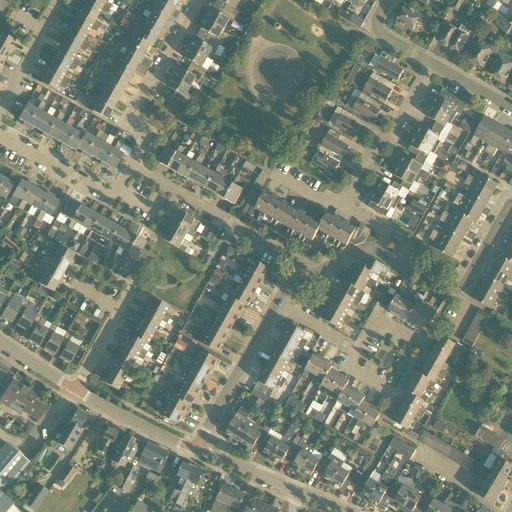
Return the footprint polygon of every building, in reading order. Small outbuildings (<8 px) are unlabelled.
[(0,0),(0,10),(3,12),(9,0),(0,0)] [(101,10),(107,14),(109,9),(92,0),(87,0),(83,7),(98,16),(101,10)] [(92,0),(109,10),(112,6),(106,2),(106,0),(92,0)] [(169,18),(174,9),(159,0),(156,6),(149,2),(147,6),(169,18)] [(159,0),(174,9),(178,0),(159,0)] [(236,9),(240,0),(218,0),(227,4),(224,9),(237,17),(240,11),(236,9)] [(457,12),(463,0),(456,0),(452,9),(457,12)] [(134,1),(131,7),(139,11),(142,5),(134,1)] [(485,17),(491,7),(486,4),(480,14),(485,17)] [(142,16),(148,19),(163,28),(169,18),(147,6),(142,16)] [(105,19),(98,16),(83,7),(79,15),(76,13),(75,15),(99,29),(104,31),(106,27),(102,24),(105,19)] [(396,22),(407,29),(412,31),(417,22),(420,24),(422,25),(423,24),(424,24),(425,23),(426,21),(425,19),(424,18),(421,16),(405,7),(396,22)] [(205,18),(224,29),(230,19),(234,22),(237,17),(224,9),(221,14),(212,9),(210,13),(209,12),(205,18)] [(341,10),(338,16),(361,29),(364,23),(341,10)] [(130,20),(133,15),(128,12),(125,17),(129,20),(130,20)] [(478,29),(485,17),(480,14),(473,26),(478,29)] [(91,29),(96,33),(99,29),(75,15),(74,17),(77,19),(72,26),(88,35),(91,29)] [(125,27),(129,20),(125,17),(124,17),(120,24),(125,27)] [(220,46),(225,37),(221,35),(224,29),(205,18),(202,25),(203,25),(201,29),(210,34),(207,39),(220,46)] [(163,28),(148,19),(145,25),(139,21),(136,25),(158,37),(163,28)] [(504,26),(501,29),(505,33),(506,34),(510,27),(506,24),(505,25),(504,26)] [(131,34),(134,36),(149,45),(153,47),(158,37),(136,25),(131,34)] [(458,31),(448,25),(439,41),(443,43),(443,44),(443,46),(446,47),(448,47),(448,46),(450,47),(458,31)] [(468,36),(470,32),(469,29),(462,25),(458,31),(450,47),(451,47),(450,48),(451,50),(453,51),(455,51),(455,50),(460,52),(469,37),(468,36)] [(91,43),(85,40),(88,35),(72,26),(68,34),(65,32),(64,34),(88,48),(91,43)] [(0,45),(13,53),(14,51),(11,49),(12,48),(16,41),(3,35),(3,34),(1,33),(0,32),(0,45)] [(62,45),(77,54),(80,48),(86,52),(86,51),(87,50),(88,48),(64,34),(63,36),(66,38),(62,45)] [(125,38),(122,42),(144,54),(149,45),(134,36),(131,41),(125,38)] [(480,39),(477,44),(468,59),(483,68),(488,60),(492,62),(495,56),(498,50),(499,49),(495,47),(494,44),(492,42),(491,41),(489,40),(488,39),(485,38),(483,38),(481,38),(480,39)] [(189,47),(207,58),(211,52),(215,55),(220,46),(207,39),(204,43),(196,39),(194,42),(192,41),(189,47)] [(122,42),(120,46),(127,50),(124,55),(139,64),(144,54),(122,42)] [(0,45),(0,57),(5,61),(8,55),(9,53),(12,55),(13,53),(0,45)] [(54,53),(77,66),(80,63),(74,59),(77,54),(62,45),(58,53),(55,51),(54,53)] [(220,46),(216,54),(221,56),(225,48),(220,46)] [(214,62),(207,58),(189,47),(185,54),(187,55),(185,58),(193,63),(191,68),(203,75),(206,70),(208,71),(214,62)] [(393,64),(396,59),(383,52),(380,57),(382,58),(375,69),(397,82),(404,70),(393,64)] [(77,66),(54,53),(53,55),(56,57),(51,64),(67,73),(70,67),(75,70),(77,66)] [(139,64),(124,55),(121,60),(114,57),(112,61),(133,73),(139,64)] [(490,73),(489,74),(490,74),(499,79),(505,83),(511,70),(511,65),(498,58),(490,73)] [(112,61),(110,65),(116,69),(113,74),(128,83),(133,73),(112,61)] [(67,73),(51,64),(47,71),(44,70),(43,72),(67,85),(69,81),(64,78),(67,73)] [(356,64),(352,71),(360,76),(364,69),(356,64)] [(172,77),(191,88),(194,82),(198,84),(203,75),(191,68),(188,73),(179,68),(177,71),(176,70),(172,77)] [(45,75),(41,83),(56,92),(59,86),(64,89),(67,85),(43,72),(42,74),(45,75)] [(215,72),(212,78),(218,82),(221,76),(215,72)] [(370,98),(372,95),(386,102),(393,91),(381,85),(384,80),(373,73),(364,90),(362,94),(370,98)] [(101,80),(123,92),(128,83),(113,74),(110,79),(104,75),(101,80)] [(191,88),(172,77),(168,83),(170,84),(168,87),(178,93),(175,98),(187,105),(192,95),(188,93),(191,88)] [(102,93),(118,101),(123,92),(101,80),(99,84),(105,88),(102,93)] [(89,92),(87,96),(91,98),(91,99),(112,111),(117,102),(118,101),(102,93),(100,98),(93,94),(93,95),(89,92)] [(431,104),(431,106),(454,119),(457,113),(454,111),(459,102),(450,97),(448,96),(441,92),(435,103),(431,104)] [(373,100),(370,98),(362,94),(353,110),(375,123),(381,111),(370,105),(373,100)] [(31,97),(19,120),(24,123),(23,125),(27,128),(40,102),(37,101),(31,97)] [(92,112),(107,120),(112,111),(91,99),(89,103),(95,106),(92,112)] [(40,102),(27,128),(31,130),(32,130),(33,128),(37,130),(38,130),(46,115),(41,112),(45,105),(44,105),(40,102)] [(450,125),(454,119),(431,106),(430,107),(431,111),(427,117),(437,122),(434,127),(442,132),(447,123),(450,125)] [(82,118),(85,112),(79,109),(76,114),(82,118)] [(352,122),(355,116),(344,110),(334,127),(355,138),(361,127),(352,122)] [(46,115),(38,130),(43,133),(41,136),(46,138),(59,113),(56,111),(55,111),(51,118),(46,115)] [(64,116),(59,113),(46,138),(50,141),(52,138),(57,141),(65,126),(60,123),(64,116)] [(319,115),(315,121),(322,125),(326,119),(319,115)] [(494,123),(484,118),(470,144),(474,146),(479,139),(484,141),(494,123)] [(462,123),(472,129),(475,125),(464,119),(462,123)] [(65,126),(57,141),(62,144),(60,146),(65,149),(78,123),(75,121),(74,121),(70,129),(65,126)] [(83,126),(78,123),(65,149),(69,151),(71,149),(76,152),(77,149),(84,136),(79,134),(83,126)] [(472,129),(462,123),(459,128),(469,134),(472,129)] [(489,154),(503,128),(494,123),(484,141),(489,145),(485,152),(489,154)] [(81,154),(85,157),(101,126),(98,124),(93,132),(90,137),(85,134),(84,136),(77,149),(82,152),(81,154)] [(101,126),(85,157),(89,159),(91,157),(96,159),(108,137),(103,134),(106,129),(101,126)] [(415,134),(414,135),(437,148),(441,142),(437,140),(442,132),(434,127),(431,132),(422,127),(418,133),(415,134)] [(511,133),(503,128),(489,154),(493,157),(497,149),(503,152),(511,135),(511,133)] [(330,130),(321,146),(332,152),(343,159),(350,147),(339,141),(341,136),(330,130)] [(104,144),(96,159),(101,162),(101,163),(99,165),(104,167),(117,142),(122,133),(119,131),(114,140),(113,140),(109,147),(104,144)] [(196,135),(189,132),(187,136),(194,140),(196,135)] [(437,148),(414,135),(413,137),(414,140),(411,147),(420,152),(417,157),(426,161),(430,152),(434,154),(437,148)] [(511,135),(503,152),(508,155),(504,163),(508,165),(511,157),(511,135)] [(204,147),(209,140),(203,137),(199,144),(204,147)] [(117,142),(104,167),(108,170),(110,167),(115,170),(117,167),(123,155),(118,152),(122,144),(117,142)] [(220,143),(216,150),(221,153),(225,146),(220,143)] [(168,168),(180,146),(176,144),(173,150),(167,147),(159,163),(168,168)] [(168,168),(178,173),(186,158),(181,155),(185,149),(180,146),(168,168)] [(332,152),(321,146),(312,163),(325,170),(324,173),(331,178),(333,175),(334,175),(340,164),(329,157),(332,152)] [(448,152),(454,156),(458,150),(451,146),(448,152)] [(465,151),(462,157),(468,161),(471,155),(465,151)] [(178,173),(187,178),(199,157),(195,155),(192,161),(186,158),(178,173)] [(398,163),(398,165),(421,178),(426,181),(429,175),(428,174),(433,165),(426,161),(417,157),(415,161),(405,156),(402,161),(402,162),(398,163)] [(203,159),(199,157),(187,178),(197,184),(205,169),(200,165),(203,159)] [(480,159),(476,166),(481,168),(484,162),(480,159)] [(256,167),(246,162),(243,167),(254,172),(256,167)] [(440,169),(447,172),(450,166),(444,163),(440,169)] [(205,169),(197,184),(206,189),(218,167),(214,165),(210,171),(205,169)] [(403,187),(409,191),(414,182),(417,184),(421,178),(398,165),(397,166),(398,170),(394,176),(404,181),(401,186),(403,187)] [(218,167),(206,189),(216,194),(224,179),(228,173),(222,170),(218,168),(218,167)] [(437,177),(443,180),(446,173),(441,171),(437,177)] [(466,180),(492,195),(498,185),(479,175),(476,180),(469,176),(466,180)] [(224,179),(216,194),(225,200),(237,178),(233,176),(229,182),(224,179)] [(241,180),(237,178),(225,200),(235,205),(248,181),(242,178),(241,180)] [(4,179),(0,187),(0,197),(6,200),(14,185),(4,179)] [(492,195),(466,180),(464,184),(472,189),(469,194),(487,204),(492,195)] [(14,207),(18,209),(32,184),(28,181),(26,184),(21,181),(9,202),(15,206),(14,207)] [(403,187),(401,186),(394,182),(392,187),(382,182),(379,188),(375,189),(375,191),(398,204),(400,199),(404,201),(409,191),(403,187)] [(36,186),(32,184),(18,209),(22,211),(26,204),(31,207),(40,192),(35,189),(36,186)] [(434,185),(430,191),(435,194),(439,188),(434,185)] [(375,196),(371,202),(368,207),(386,217),(391,208),(394,210),(398,204),(375,191),(374,192),(375,196)] [(45,194),(40,192),(31,207),(37,210),(33,217),(37,220),(51,194),(46,192),(45,194)] [(292,210),(261,193),(257,200),(253,208),(255,209),(262,213),(259,218),(263,221),(266,215),(273,219),(270,225),(275,227),(278,222),(283,225),(292,210)] [(55,197),(51,194),(37,220),(41,222),(45,215),(50,218),(59,202),(54,199),(55,197)] [(458,195),(456,199),(482,214),(487,204),(469,194),(466,199),(458,195)] [(250,217),(255,209),(253,208),(257,200),(253,197),(250,202),(249,201),(241,215),(251,220),(252,218),(250,217)] [(456,199),(454,203),(461,207),(459,212),(467,216),(466,218),(473,221),(477,223),(482,214),(456,199)] [(68,228),(80,206),(70,201),(62,216),(67,219),(64,225),(68,228)] [(413,201),(408,210),(421,217),(426,208),(413,201)] [(89,211),(80,206),(68,228),(72,230),(76,224),(81,227),(89,211)] [(321,226),(320,226),(292,210),(283,225),(290,228),(287,234),(292,237),(295,231),(302,235),(299,241),(303,243),(306,238),(313,241),(319,230),(321,226)] [(445,212),(442,216),(468,231),(471,226),(473,221),(466,218),(467,216),(459,212),(455,210),(455,211),(452,215),(445,212)] [(93,214),(89,211),(81,227),(86,230),(83,236),(87,238),(99,217),(93,214)] [(175,221),(196,233),(201,224),(180,212),(175,221)] [(355,231),(331,217),(326,215),(320,226),(321,226),(319,230),(325,234),(321,239),(326,242),(329,236),(336,240),(333,246),(337,248),(340,243),(347,246),(349,243),(355,231)] [(468,231),(442,216),(440,220),(447,224),(444,230),(462,240),(468,231)] [(108,222),(99,217),(87,238),(91,241),(96,243),(108,222)] [(37,220),(34,226),(39,228),(42,223),(37,220)] [(175,221),(169,231),(185,239),(188,234),(194,237),(196,233),(175,221)] [(108,222),(96,243),(106,249),(118,227),(108,222)] [(355,246),(364,242),(371,230),(366,227),(366,226),(362,224),(359,230),(356,228),(355,231),(349,243),(355,246)] [(412,224),(409,230),(414,233),(417,227),(412,224)] [(61,225),(58,230),(64,234),(67,228),(61,225)] [(27,230),(20,227),(16,234),(23,237),(27,230)] [(118,227),(106,249),(110,251),(114,245),(119,248),(127,232),(118,227)] [(208,240),(214,242),(219,233),(214,230),(208,240)] [(432,235),(457,249),(462,240),(444,230),(442,234),(434,230),(432,235)] [(169,231),(164,240),(185,252),(186,253),(188,248),(182,245),(185,239),(169,231)] [(127,232),(119,248),(124,250),(120,257),(124,259),(137,238),(127,232)] [(434,248),(448,256),(452,259),(457,249),(432,235),(429,239),(437,243),(434,248)] [(146,243),(137,238),(124,259),(121,268),(125,270),(128,264),(133,267),(146,243)] [(240,244),(234,240),(232,245),(238,248),(240,244)] [(73,241),(69,248),(75,252),(79,245),(73,241)] [(49,247),(47,251),(72,265),(74,261),(72,260),(75,255),(60,246),(57,251),(49,247)] [(511,248),(509,246),(503,257),(509,261),(508,262),(511,263),(511,248)] [(227,253),(233,256),(236,250),(230,247),(227,253)] [(50,265),(64,273),(67,269),(70,270),(72,265),(47,251),(47,252),(44,256),(42,261),(49,266),(50,265)] [(499,255),(493,267),(511,277),(511,263),(508,262),(509,261),(503,257),(499,255)] [(362,264),(361,266),(374,273),(373,274),(385,280),(387,275),(381,272),(385,267),(370,258),(365,266),(362,264)] [(37,269),(62,284),(64,280),(61,278),(64,273),(50,265),(49,266),(42,261),(39,267),(37,269)] [(252,266),(245,262),(242,267),(266,281),(267,278),(265,276),(269,269),(255,261),(252,266)] [(10,268),(17,271),(20,265),(13,262),(10,268)] [(351,272),(374,286),(376,282),(370,279),(373,274),(374,273),(361,266),(359,264),(355,271),(352,270),(351,272)] [(243,280),(258,288),(262,280),(265,282),(266,281),(242,267),(240,271),(246,275),(243,280)] [(511,277),(493,267),(487,278),(504,287),(508,280),(511,282),(511,277)] [(62,284),(37,269),(34,275),(41,279),(38,284),(43,287),(49,290),(53,293),(56,288),(59,289),(62,284)] [(352,276),(348,283),(354,287),(353,288),(362,293),(365,287),(371,290),(372,290),(374,286),(351,272),(350,274),(349,274),(352,276)] [(221,280),(213,275),(209,282),(217,287),(221,280)] [(486,279),(481,289),(506,302),(508,298),(500,294),(504,287),(487,278),(486,279)] [(234,282),(232,286),(256,299),(257,297),(254,295),(255,294),(257,291),(258,288),(243,280),(240,285),(234,282)] [(338,288),(337,290),(360,303),(362,299),(362,298),(365,294),(362,293),(353,288),(354,287),(348,283),(345,282),(341,289),(338,288)] [(232,286),(229,290),(236,293),(233,298),(239,302),(238,302),(245,306),(247,307),(251,301),(252,299),(255,301),(256,299),(232,286)] [(5,299),(8,293),(0,288),(0,287),(0,307),(2,304),(5,299)] [(49,290),(43,287),(39,295),(45,298),(49,290)] [(389,287),(386,292),(393,296),(396,291),(389,287)] [(481,289),(474,300),(483,305),(491,310),(496,302),(503,306),(506,302),(481,289)] [(339,293),(334,301),(349,309),(352,304),(357,307),(360,303),(337,290),(336,292),(339,293)] [(390,314),(398,318),(407,302),(400,298),(404,293),(399,291),(388,310),(391,311),(390,314)] [(3,315),(1,318),(12,323),(18,312),(21,307),(24,301),(23,300),(24,298),(16,293),(15,295),(14,295),(9,292),(8,293),(5,299),(2,304),(7,307),(3,315)] [(212,299),(219,303),(242,316),(243,314),(241,313),(245,306),(238,302),(239,302),(233,298),(224,294),(221,299),(214,295),(212,299)] [(147,305),(146,307),(169,320),(171,316),(166,313),(169,307),(154,299),(149,306),(147,305)] [(408,321),(419,301),(414,299),(411,304),(407,302),(398,318),(404,321),(405,319),(408,321)] [(421,307),(424,301),(420,299),(408,321),(416,326),(425,310),(421,307)] [(31,313),(35,306),(24,301),(18,312),(23,315),(17,326),(27,332),(29,328),(36,316),(31,313)] [(350,322),(352,318),(346,315),(349,309),(334,301),(330,308),(327,307),(326,309),(350,322)] [(242,316),(219,303),(216,308),(222,311),(219,316),(234,324),(238,317),(241,318),(242,316)] [(146,312),(143,318),(158,326),(158,325),(161,321),(167,324),(169,320),(146,307),(144,309),(147,310),(146,312)] [(439,310),(434,307),(431,313),(425,310),(416,326),(424,330),(425,328),(428,329),(439,310)] [(347,326),(350,322),(326,309),(325,311),(328,312),(324,320),(339,329),(342,323),(347,326)] [(72,319),(77,314),(73,310),(68,315),(72,319)] [(511,313),(506,310),(503,315),(511,320),(511,313)] [(477,316),(487,321),(489,316),(480,311),(477,316)] [(35,331),(29,341),(34,345),(39,347),(43,340),(45,337),(48,331),(42,328),(46,321),(42,319),(39,318),(36,316),(29,328),(35,331)] [(234,324),(219,316),(216,322),(211,318),(208,322),(232,335),(233,333),(230,332),(234,324)] [(474,321),(484,327),(487,321),(477,316),(474,321)] [(139,325),(136,324),(135,325),(159,338),(161,335),(155,331),(158,326),(143,318),(139,325)] [(471,326),(481,332),(484,327),(474,321),(471,326)] [(228,336),(231,337),(232,335),(208,322),(206,327),(211,330),(209,335),(224,343),(228,336)] [(67,333),(57,327),(52,324),(48,331),(45,337),(50,339),(44,350),(54,356),(60,345),(67,333)] [(135,333),(133,336),(139,340),(138,340),(144,344),(147,345),(148,345),(151,340),(156,343),(159,338),(135,325),(134,328),(137,329),(135,333)] [(282,333),(306,346),(308,342),(302,339),(305,333),(290,325),(286,333),(283,331),(282,333)] [(468,331),(478,337),(481,332),(471,326),(468,331)] [(66,348),(60,359),(70,364),(79,348),(69,342),(72,336),(73,336),(74,333),(72,332),(70,331),(69,330),(67,333),(63,340),(60,345),(66,348)] [(478,337),(468,331),(465,337),(475,342),(478,337)] [(284,337),(280,344),(295,352),(297,347),(303,350),(306,346),(282,333),(281,335),(284,337)] [(123,341),(122,343),(145,356),(147,352),(141,349),(144,344),(138,340),(139,340),(133,336),(130,335),(125,343),(123,341)] [(221,354),(222,352),(219,350),(224,343),(209,335),(206,340),(200,337),(198,341),(221,354)] [(439,338),(435,346),(456,357),(458,354),(452,351),(453,350),(456,345),(448,340),(441,336),(440,336),(439,338)] [(475,342),(465,337),(462,342),(472,347),(475,342)] [(177,340),(173,347),(178,350),(182,343),(177,340)] [(145,356),(122,343),(120,345),(123,347),(119,355),(134,363),(137,357),(143,361),(145,356)] [(273,350),(271,352),(295,365),(300,368),(303,364),(297,361),(292,358),(295,352),(280,344),(275,352),(275,351),(274,351),(273,350)] [(454,361),(456,357),(435,346),(429,355),(445,364),(448,358),(454,361)] [(198,361),(212,370),(217,362),(219,364),(221,361),(197,348),(195,352),(193,351),(190,357),(198,361)] [(287,366),(293,369),(295,365),(271,352),(270,354),(273,356),(269,363),(284,372),(287,366)] [(112,360),(111,362),(138,377),(140,373),(131,368),(134,363),(119,355),(115,362),(112,360)] [(313,356),(302,375),(307,377),(310,372),(315,375),(324,359),(317,355),(316,358),(313,356)] [(429,355),(424,364),(445,376),(450,367),(445,364),(429,355)] [(322,386),(331,370),(333,367),(330,365),(331,363),(324,359),(315,375),(321,378),(318,384),(322,386)] [(186,367),(210,381),(211,378),(208,377),(212,370),(198,361),(195,366),(188,363),(186,367)] [(138,377),(111,362),(110,364),(113,366),(108,374),(123,382),(126,376),(137,382),(139,378),(138,377)] [(262,369),(261,371),(284,384),(287,380),(281,377),(281,376),(284,372),(269,363),(265,370),(262,369)] [(417,373),(434,383),(438,377),(443,380),(445,376),(424,364),(419,374),(417,373)] [(187,380),(202,388),(206,381),(209,382),(210,381),(186,367),(184,371),(190,375),(187,380)] [(331,370),(322,386),(327,389),(324,394),(328,396),(340,376),(331,370)] [(263,374),(258,382),(268,388),(273,391),(277,385),(282,388),(284,384),(261,371),(260,373),(263,374)] [(436,384),(434,383),(417,373),(415,375),(413,374),(409,381),(425,390),(429,384),(434,387),(435,384),(436,384)] [(123,382),(108,374),(105,380),(102,379),(100,381),(124,394),(126,390),(120,387),(123,382)] [(340,376),(328,396),(332,399),(335,393),(341,396),(347,386),(349,381),(340,376)] [(176,386),(199,399),(201,397),(198,396),(202,388),(187,380),(184,385),(178,382),(176,386)] [(409,381),(405,388),(407,389),(408,389),(406,392),(408,393),(415,397),(415,396),(421,399),(424,401),(424,402),(425,402),(430,405),(432,401),(428,398),(426,397),(423,395),(425,390),(409,381)] [(481,381),(477,388),(484,393),(489,386),(481,381)] [(3,398),(0,402),(8,407),(10,403),(11,402),(12,400),(24,408),(23,410),(38,420),(45,409),(34,401),(37,397),(13,382),(3,398)] [(176,386),(173,390),(180,394),(177,398),(182,402),(188,406),(191,407),(194,401),(195,400),(198,401),(199,399),(176,386)] [(344,412),(356,391),(347,386),(341,396),(338,402),(343,404),(340,410),(344,412)] [(271,399),(264,395),(254,389),(251,394),(259,398),(256,403),(266,408),(266,407),(271,399)] [(356,391),(344,412),(348,414),(349,412),(351,409),(357,412),(362,402),(365,397),(356,391)] [(408,393),(403,402),(424,414),(428,416),(430,412),(421,407),(424,402),(424,401),(421,399),(415,396),(415,397),(408,393)] [(296,409),(300,402),(291,396),(285,406),(295,412),(296,409)] [(165,400),(162,404),(186,417),(187,414),(184,413),(185,411),(188,406),(182,402),(177,398),(174,397),(173,398),(172,400),(171,403),(165,400)] [(271,399),(266,407),(272,410),(277,402),(271,399)] [(306,405),(300,402),(296,409),(303,412),(306,405)] [(354,417),(354,418),(359,420),(356,426),(360,428),(372,407),(362,402),(357,412),(354,417)] [(403,402),(398,412),(414,421),(417,415),(422,418),(422,417),(424,414),(403,402)] [(162,404),(160,407),(166,411),(163,416),(178,425),(181,419),(182,417),(185,418),(186,417),(162,404)] [(64,434),(58,444),(70,452),(82,431),(80,429),(87,417),(86,416),(88,414),(82,411),(81,413),(75,409),(76,407),(75,407),(64,421),(65,422),(65,421),(70,424),(64,434)] [(372,407),(360,428),(364,430),(367,425),(373,428),(381,412),(372,407)] [(309,416),(315,419),(319,413),(313,409),(309,416)] [(232,443),(247,418),(238,413),(237,414),(232,411),(223,426),(228,429),(226,433),(231,437),(228,440),(232,443)] [(409,435),(411,431),(408,430),(414,421),(398,412),(392,421),(404,428),(402,432),(409,435)] [(243,444),(256,424),(247,418),(232,443),(236,445),(238,441),(243,444)] [(264,429),(256,424),(243,444),(248,447),(246,451),(250,453),(257,442),(261,445),(271,429),(266,426),(264,429)] [(102,439),(96,451),(97,451),(105,455),(107,456),(118,432),(108,427),(106,431),(106,432),(101,429),(97,436),(102,439)] [(289,430),(287,434),(291,436),(292,437),(295,431),(290,428),(289,430)] [(480,428),(475,436),(501,451),(506,443),(480,428)] [(284,438),(271,429),(261,445),(266,448),(264,452),(269,455),(267,459),(270,461),(284,438)] [(419,442),(424,445),(430,435),(425,432),(419,442)] [(130,464),(137,449),(132,447),(135,440),(124,435),(119,446),(115,444),(112,450),(116,451),(111,462),(112,462),(110,464),(111,467),(116,469),(118,468),(119,466),(120,466),(125,468),(127,463),(130,464)] [(284,438),(270,461),(274,464),(276,461),(277,460),(278,461),(279,461),(282,463),(283,461),(285,462),(287,464),(291,458),(298,447),(293,444),(291,448),(286,445),(288,441),(290,438),(286,435),(284,438)] [(430,448),(435,438),(430,435),(424,445),(430,448)] [(390,446),(398,451),(400,448),(403,443),(395,438),(390,446)] [(435,451),(441,441),(435,438),(430,448),(435,451)] [(314,450),(304,444),(306,441),(302,439),(298,447),(291,458),(296,460),(293,465),(299,468),(296,472),(300,474),(314,451),(314,450)] [(440,454),(446,445),(441,441),(435,451),(440,454)] [(29,463),(21,456),(6,443),(0,450),(0,492),(2,494),(29,463)] [(141,456),(145,458),(141,464),(150,468),(160,473),(169,454),(161,450),(147,443),(143,452),(141,456)] [(410,460),(416,451),(403,443),(398,451),(397,453),(410,460)] [(446,458),(452,448),(446,445),(440,454),(446,458)] [(451,461),(457,451),(452,448),(446,458),(451,461)] [(314,450),(300,474),(304,476),(305,474),(306,473),(311,476),(317,467),(321,470),(330,456),(325,453),(323,456),(314,450)] [(456,464),(462,454),(457,451),(451,461),(456,464)] [(497,458),(490,470),(490,471),(493,472),(506,479),(511,469),(511,466),(507,463),(510,457),(499,451),(495,456),(497,458)] [(462,467),(468,457),(462,454),(456,464),(462,467)] [(330,487),(344,463),(330,455),(330,456),(321,470),(326,473),(323,477),(328,481),(326,484),(330,487)] [(467,470),(473,461),(468,457),(462,467),(467,470)] [(467,470),(472,474),(478,464),(473,461),(467,470)] [(172,497),(169,501),(175,504),(192,467),(188,465),(182,462),(176,476),(180,478),(174,490),(172,497)] [(344,463),(330,487),(334,489),(335,487),(336,485),(341,488),(343,486),(343,485),(348,488),(351,483),(354,485),(356,486),(361,477),(362,476),(361,475),(359,474),(352,470),(353,468),(344,463)] [(126,492),(138,469),(129,464),(117,488),(126,492)] [(478,477),(479,475),(484,467),(478,464),(472,474),(478,477)] [(67,485),(77,471),(69,466),(59,480),(60,481),(57,485),(62,489),(65,484),(67,485)] [(204,480),(199,478),(202,471),(192,467),(175,504),(182,507),(187,495),(195,499),(200,488),(201,488),(204,487),(206,483),(204,480)] [(419,471),(417,477),(426,480),(429,475),(419,471)] [(381,479),(381,476),(374,472),(361,493),(366,497),(364,500),(367,503),(381,479)] [(501,493),(504,489),(509,481),(506,479),(493,472),(488,480),(482,477),(480,481),(486,484),(501,493)] [(155,483),(157,476),(148,473),(146,479),(155,483)] [(381,479),(367,503),(371,505),(373,503),(374,501),(379,504),(381,501),(386,504),(388,500),(393,492),(399,482),(397,481),(385,474),(381,479)] [(399,482),(393,492),(398,495),(394,501),(398,503),(400,504),(398,507),(402,510),(417,485),(420,480),(417,479),(414,484),(412,482),(412,480),(405,478),(401,476),(400,476),(397,481),(399,482)] [(417,485),(402,510),(405,511),(406,511),(408,509),(412,511),(413,511),(419,502),(424,505),(431,495),(430,495),(433,490),(428,487),(427,488),(423,486),(422,484),(422,482),(420,480),(417,485)] [(494,506),(499,497),(501,493),(486,484),(483,488),(481,493),(475,489),(473,493),(494,506)] [(36,511),(49,491),(39,485),(26,504),(36,511)] [(231,492),(221,488),(211,511),(237,511),(244,495),(232,490),(231,492)] [(2,494),(0,492),(0,511),(22,511),(14,505),(2,494)] [(99,492),(92,500),(96,504),(103,495),(99,492)] [(439,511),(444,506),(435,500),(436,498),(431,495),(424,505),(429,508),(426,511),(439,511)] [(444,506),(439,511),(459,511),(461,509),(456,506),(455,508),(453,511),(446,507),(448,504),(450,500),(448,499),(446,502),(444,506)] [(277,511),(278,511),(253,501),(248,511),(277,511)]
